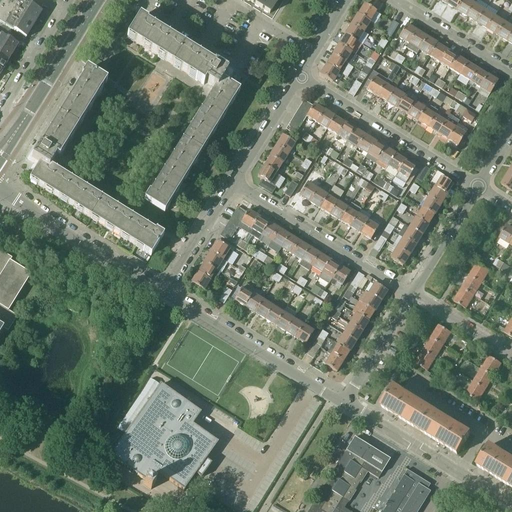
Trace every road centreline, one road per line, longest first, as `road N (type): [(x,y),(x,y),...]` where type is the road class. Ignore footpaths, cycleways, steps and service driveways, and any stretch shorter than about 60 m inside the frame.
road 1 (unclassified): [(344,402),(164,292)]
road 2 (residential): [(299,76),(478,186)]
road 3 (residential): [(412,292),(233,183)]
road 4 (unclassified): [(164,292),(0,189)]
road 5 (residential): [(69,0),(2,107),(18,129)]
road 6 (unclassified): [(459,473),(344,402)]
road 7 (residential): [(511,71),(396,0)]
road 8 (residential): [(344,402),(412,292)]
road 9 (residential): [(164,292),(233,183)]
road 10 (residential): [(233,183),(299,76)]
road 11 (residential): [(412,292),(478,186)]
